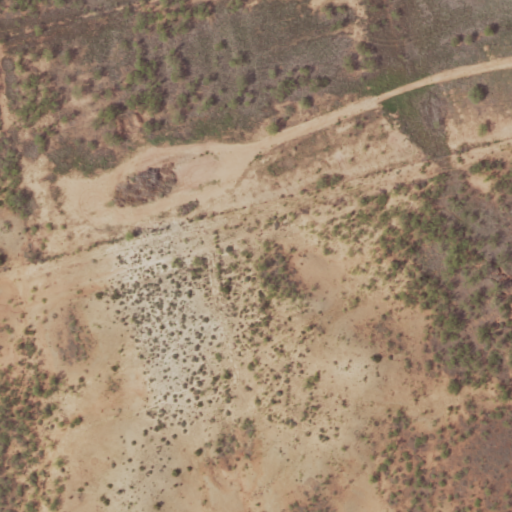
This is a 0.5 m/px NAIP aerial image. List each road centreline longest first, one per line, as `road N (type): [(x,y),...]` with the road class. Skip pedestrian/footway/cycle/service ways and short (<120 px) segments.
road 1 (track): [(203,162),(254,188),(249,213),(183,243),(113,233),(108,178),(138,157),(203,162)]
road 2 (track): [(254,188),(324,157),(374,77),(511,20)]
